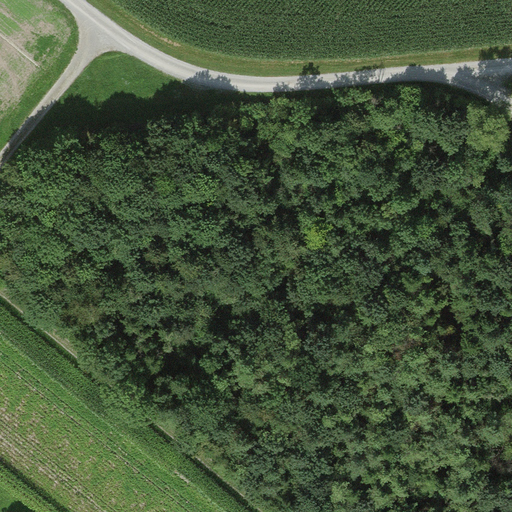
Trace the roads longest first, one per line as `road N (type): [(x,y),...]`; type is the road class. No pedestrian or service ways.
road 1 (track): [(82,0),(155,59),(205,77),(289,86),(470,70),(511,100)]
road 2 (track): [(0,289),(271,511)]
road 3 (track): [(112,23),(0,162)]
